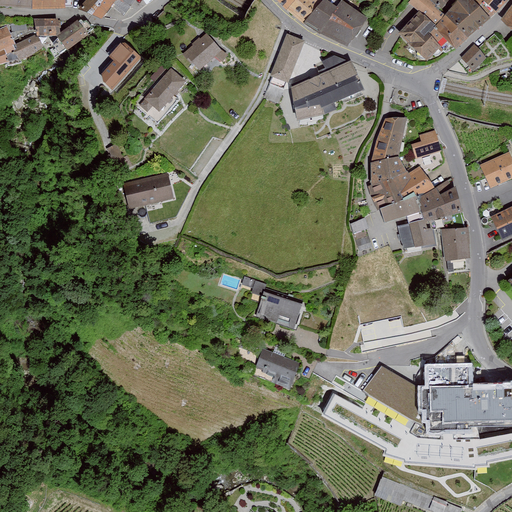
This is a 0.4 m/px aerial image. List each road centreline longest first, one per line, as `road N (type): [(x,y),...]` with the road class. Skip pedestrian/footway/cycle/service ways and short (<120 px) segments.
road 1 (unclassified): [(423,79),(475,225),(480,337),(495,362),(511,371)]
road 2 (residential): [(0,10),(125,26),(162,0)]
road 3 (residential): [(392,74),(368,158),(382,234)]
road 4 (unclassified): [(266,0),(301,31),(392,74)]
